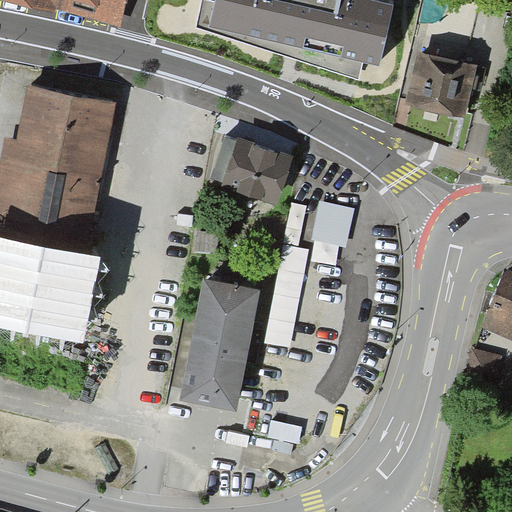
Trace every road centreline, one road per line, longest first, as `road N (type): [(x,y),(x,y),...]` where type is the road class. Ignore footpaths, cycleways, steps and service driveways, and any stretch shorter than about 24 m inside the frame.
road 1 (residential): [(121,62),(378,151),(459,238)]
road 2 (unknown): [(183,82),(126,367)]
road 3 (primary): [(459,238),(409,431),(372,485)]
road 4 (residential): [(0,38),(121,62)]
